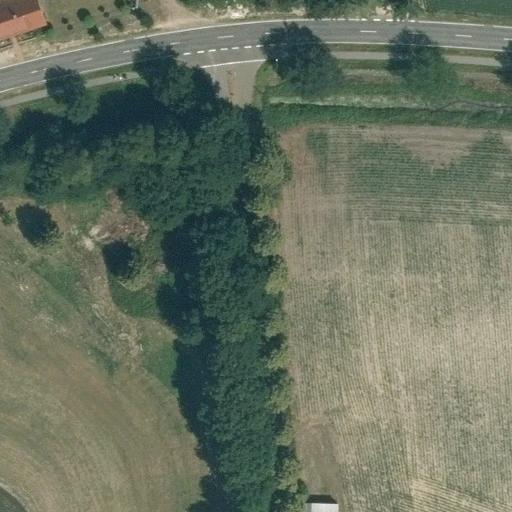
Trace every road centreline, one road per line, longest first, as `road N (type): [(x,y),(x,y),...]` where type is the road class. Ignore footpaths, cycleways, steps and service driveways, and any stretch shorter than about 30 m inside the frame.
road 1 (residential): [(243,31),(284,511)]
road 2 (tertiary): [(511,38),(243,31)]
road 3 (tertiary): [(243,31),(0,78)]
